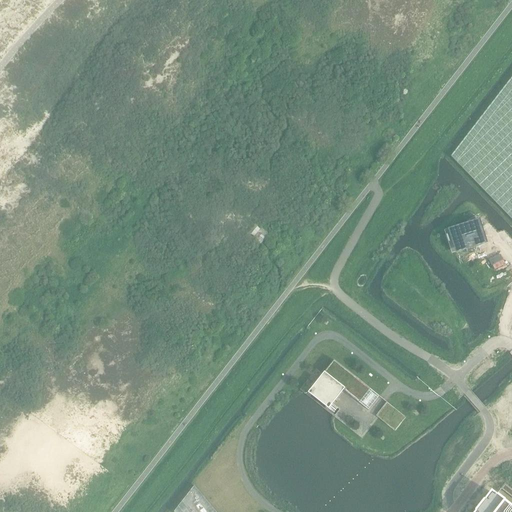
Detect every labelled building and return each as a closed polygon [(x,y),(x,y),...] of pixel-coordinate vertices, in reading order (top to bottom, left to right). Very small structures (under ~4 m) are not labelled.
[(511,78),(452,157),(511,218),(511,78)] [(452,231),(458,250),(486,241),(480,222),(452,231)] [(302,389),(362,438),(379,416),(397,431),(407,418),(386,401),(379,395),(333,359),(322,373),(317,370),(302,389)] [(511,489),(504,483),(501,489),(511,497),(511,489)] [(215,511),(193,486),(173,511),(215,511)] [(485,499),(474,511),(511,511),(511,509),(504,503),(505,502),(495,495),(489,503),(485,499)]
